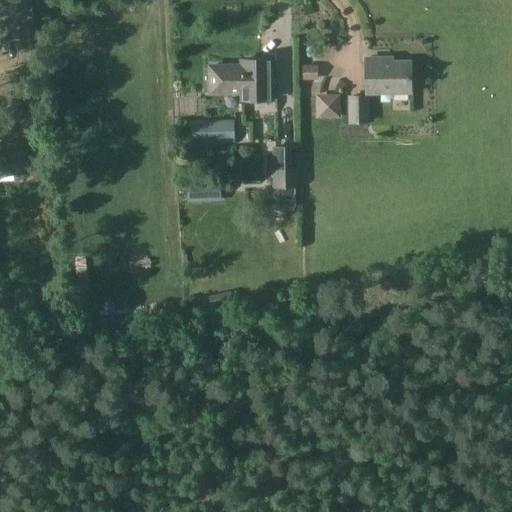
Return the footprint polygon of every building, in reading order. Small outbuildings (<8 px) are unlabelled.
[(392,59),(365,59),(366,94),(410,93),(409,63),(392,63),(392,59)] [(269,60),(241,61),(241,67),(241,93),(241,101),(269,101),(269,60)] [(241,67),(209,67),(209,93),(241,93),(241,67)] [(368,95),(364,95),(347,96),(348,124),(368,124),(368,95)] [(337,109),(314,108),(314,131),(337,132),(337,109)] [(233,142),(232,121),(190,122),(191,143),(193,143),(194,151),(206,151),(205,143),(233,142)] [(272,189),(297,188),(296,147),(271,147),(272,189)] [(0,178),(28,175),(26,162),(32,162),(30,151),(24,152),(23,148),(6,150),(7,153),(0,153),(0,178)] [(39,174),(40,189),(50,189),(49,173),(39,174)] [(187,181),(187,203),(220,202),(220,181),(187,181)] [(295,189),(276,189),(276,209),(277,209),(285,209),(295,208),(296,208),(295,189)] [(186,318),(210,313),(209,307),(199,308),(199,304),(185,304),(186,318)]
